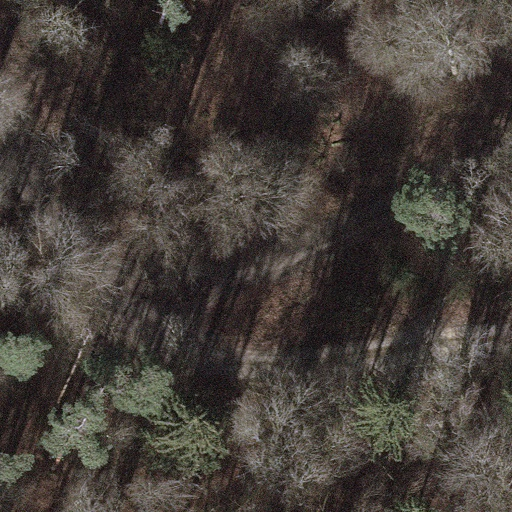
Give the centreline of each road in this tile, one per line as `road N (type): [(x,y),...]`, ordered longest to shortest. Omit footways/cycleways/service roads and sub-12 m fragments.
road 1 (track): [(511,155),(396,194),(248,278),(213,350)]
road 2 (track): [(213,350),(116,308),(37,190),(0,90)]
road 3 (track): [(511,333),(289,367),(213,350)]
